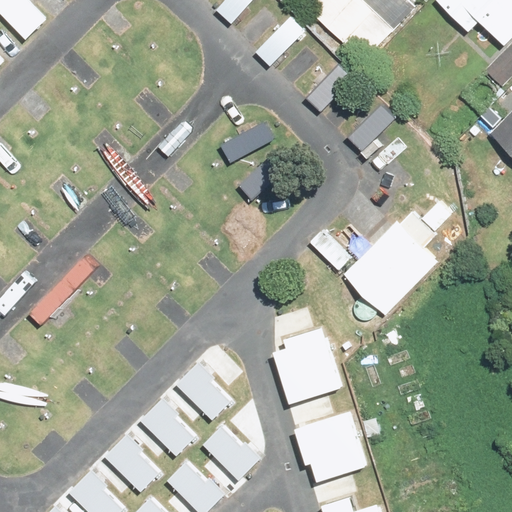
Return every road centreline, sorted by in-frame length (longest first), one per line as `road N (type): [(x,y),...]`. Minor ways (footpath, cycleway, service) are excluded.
road 1 (residential): [(244,63),(0,316)]
road 2 (residential): [(246,291),(23,511)]
road 3 (residential): [(244,63),(315,130),(333,173),(326,201),(246,291)]
road 4 (residential): [(246,291),(287,460)]
road 5 (residential): [(86,0),(0,92)]
